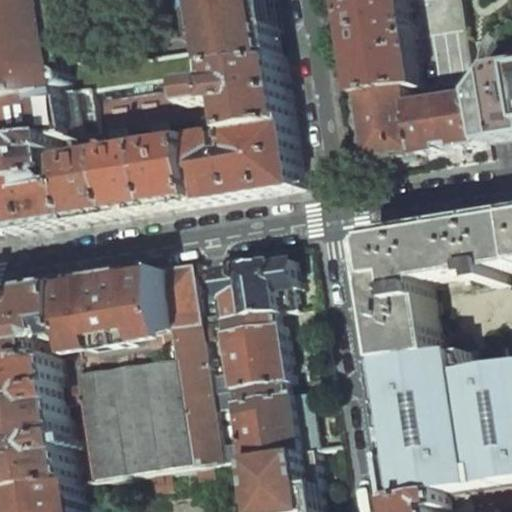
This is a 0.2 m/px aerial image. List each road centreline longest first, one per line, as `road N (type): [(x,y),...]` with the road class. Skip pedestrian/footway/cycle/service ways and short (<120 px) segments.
road 1 (residential): [(335,220),(0,271)]
road 2 (residential): [(383,511),(335,220)]
road 3 (residential): [(335,220),(304,0)]
road 4 (residential): [(511,189),(335,220)]
